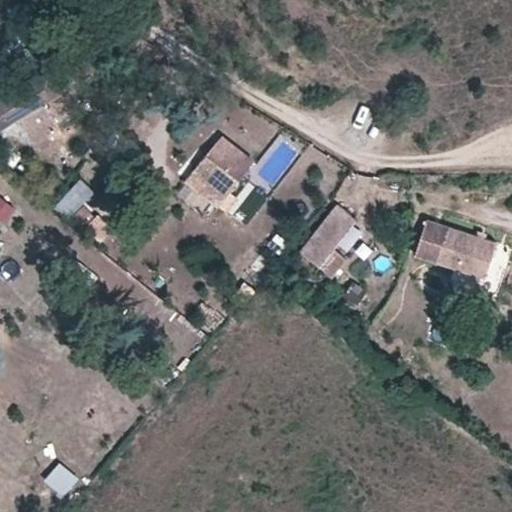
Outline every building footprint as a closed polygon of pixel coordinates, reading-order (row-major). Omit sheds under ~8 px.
[(56,33),(38,11),(22,25),(38,47),(56,33)] [(62,91),(49,70),(0,100),(0,129),(21,116),(42,149),(65,135),(44,102),(62,91)] [(220,207),(229,197),(238,180),(254,163),(222,137),(187,181),(220,207)] [(356,219),(336,204),(299,250),(303,253),(310,259),(319,266),(334,247),(356,219)] [(496,241),(427,218),(415,252),(484,276),(496,241)] [(346,257),(334,247),(319,266),(332,275),(346,257)] [(294,280),(310,259),(303,253),(286,273),(294,280)] [(64,495),(79,477),(58,460),(44,478),(64,495)]
